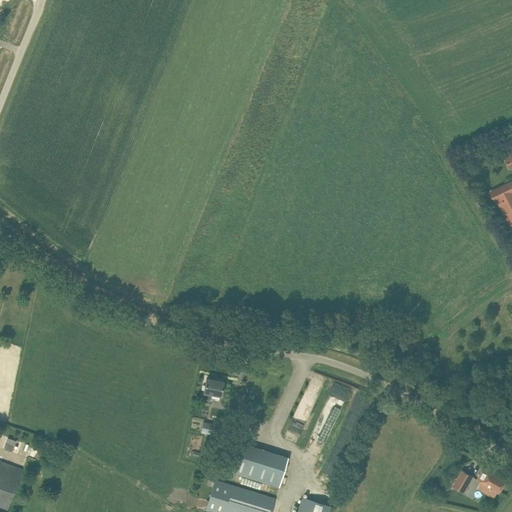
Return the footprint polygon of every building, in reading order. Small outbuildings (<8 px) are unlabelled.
[(494,151),(502,146),(499,140),(490,145),(494,151)] [(511,150),(503,153),(509,170),(511,168),(511,150)] [(495,200),(497,199),(511,227),(511,226),(511,181),(491,191),(495,200)] [(207,378),(202,399),(211,401),(212,394),(221,395),(223,381),(207,378)] [(201,433),(213,435),(215,423),(202,422),(201,433)] [(13,450),(16,439),(7,437),(4,448),(13,450)] [(288,457),(238,442),(229,470),(279,486),(288,457)] [(0,511),(6,511),(22,469),(0,460),(0,511)] [(484,468),(478,479),(500,492),(506,481),(484,468)] [(474,476),(463,470),(453,486),(464,493),(474,476)] [(271,511),(276,498),(214,479),(205,510),(210,511),(271,511)] [(424,487),(432,492),(437,486),(429,481),(424,487)] [(330,511),(332,506),(303,497),(297,511),(330,511)]
